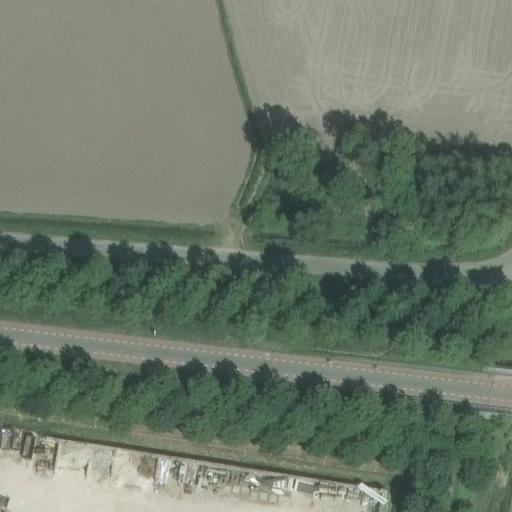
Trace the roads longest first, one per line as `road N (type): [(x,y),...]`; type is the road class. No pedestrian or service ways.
road 1 (unclassified): [(0,248),(266,270),(495,282),(511,276)]
road 2 (tertiary): [(0,339),(477,391)]
